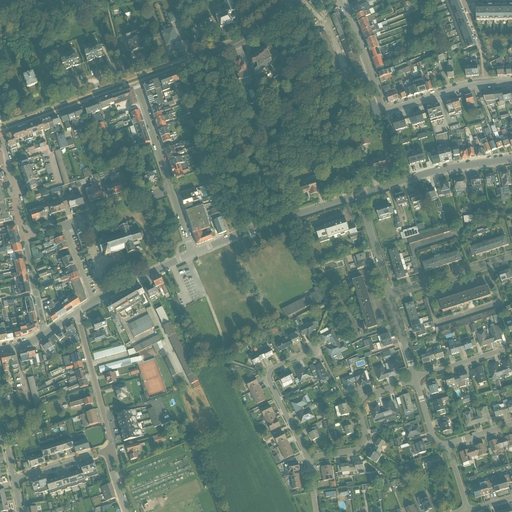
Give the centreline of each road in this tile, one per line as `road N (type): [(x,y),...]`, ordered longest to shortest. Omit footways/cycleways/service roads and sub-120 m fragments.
road 1 (residential): [(485,84),(385,110),(338,0)]
road 2 (secondary): [(135,81),(235,44),(292,0)]
road 3 (residential): [(359,196),(192,253)]
road 4 (residential): [(415,381),(359,402),(358,449),(307,459)]
road 5 (residential): [(511,159),(438,170),(359,196)]
road 6 (residential): [(307,459),(267,375),(317,347)]
road 7 (secondary): [(0,128),(135,81)]
road 8 (residential): [(107,451),(76,312)]
road 9 (residential): [(511,258),(387,295)]
